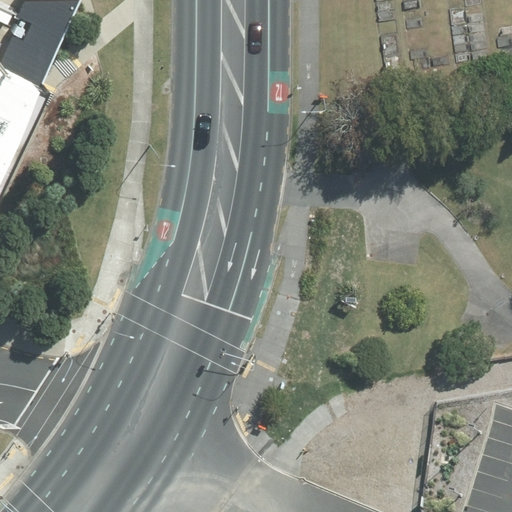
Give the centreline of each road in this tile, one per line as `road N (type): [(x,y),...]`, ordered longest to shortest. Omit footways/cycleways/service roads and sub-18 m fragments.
road 1 (primary): [(32,511),(104,418),(158,289),(185,172),(196,0)]
road 2 (primary): [(266,0),(264,153),(231,299),(187,401),(123,511)]
